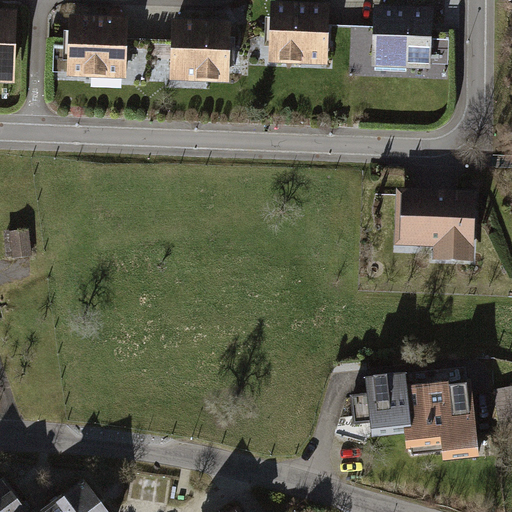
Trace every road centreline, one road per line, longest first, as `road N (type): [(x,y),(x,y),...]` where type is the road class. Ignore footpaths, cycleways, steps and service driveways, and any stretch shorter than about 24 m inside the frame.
road 1 (residential): [(477,0),(472,120),(447,145),(0,132)]
road 2 (unclassified): [(399,511),(243,466),(0,435)]
